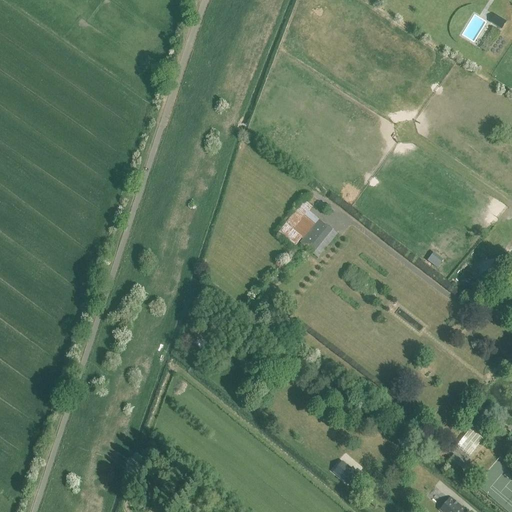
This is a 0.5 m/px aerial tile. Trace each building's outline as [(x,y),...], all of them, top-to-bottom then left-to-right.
[(501,30),(506,23),(495,17),(491,23),(501,30)] [(308,213),(312,208),(303,201),(283,225),(284,226),(278,234),(294,247),(298,242),(308,251),(318,259),(336,236),(326,228),(308,213)] [(262,295),(253,307),(274,323),(283,311),(262,295)] [(452,457),(444,468),(456,478),(464,468),(452,457)] [(341,464),(333,474),(347,486),(355,476),(341,464)] [(466,511),(450,498),(445,503),(447,504),(442,511),(443,511),(466,511)]
